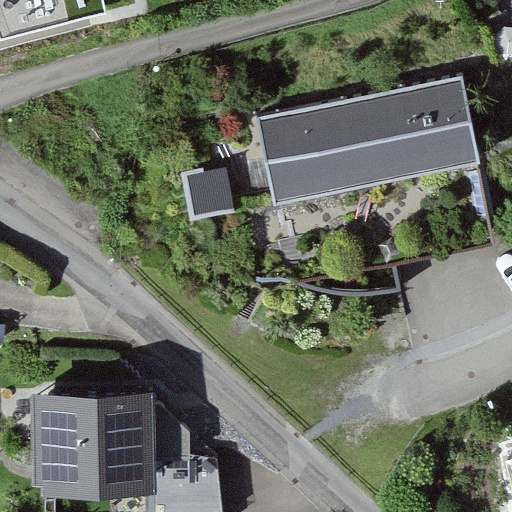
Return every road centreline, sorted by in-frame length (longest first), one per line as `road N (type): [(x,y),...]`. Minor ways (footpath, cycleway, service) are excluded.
road 1 (residential): [(0,208),(107,278),(353,511)]
road 2 (residential): [(0,102),(89,68),(336,0)]
road 3 (residential): [(511,322),(366,398)]
